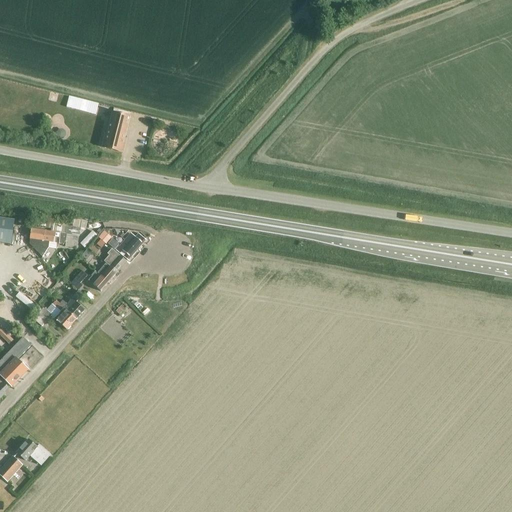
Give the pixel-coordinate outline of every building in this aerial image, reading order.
[(80,111),(95,115),(98,105),(82,101),(80,111)] [(103,135),(99,148),(120,154),(124,140),(122,140),(128,117),(111,113),(105,135),(103,135)] [(14,221),(0,218),(0,243),(10,245),(14,221)] [(65,241),(78,243),(78,241),(79,241),(80,228),(65,226),(64,234),(57,233),(57,234),(54,233),(55,232),(31,228),(29,244),(42,257),(48,248),(49,243),(53,243),(53,239),(56,240),(55,243),(64,245),(65,235),(66,235),(65,241)] [(106,245),(112,238),(104,232),(101,235),(100,234),(97,237),(106,245)] [(136,235),(134,237),(130,233),(123,241),(127,245),(134,251),(143,240),(136,235)] [(134,251),(127,245),(123,241),(115,251),(126,260),(134,251)] [(99,251),(92,245),(89,249),(96,255),(97,256),(100,252),(99,251)] [(102,263),(104,265),(114,274),(124,262),(110,250),(106,255),(107,257),(102,263)] [(106,283),(114,274),(104,265),(96,275),(106,283)] [(82,271),(70,284),(78,291),(82,286),(80,284),(87,276),(82,271)] [(106,283),(96,275),(94,272),(86,281),(98,292),(106,283)] [(78,291),(73,298),(78,302),(84,295),(78,291)] [(35,306),(22,295),(18,299),(25,305),(24,307),(26,310),(28,308),(32,311),(35,306)] [(58,305),(74,319),(82,311),(71,301),(66,306),(61,302),(58,305)] [(74,319),(58,305),(54,302),(46,310),(44,308),(33,320),(41,327),(50,317),(64,330),(74,319)] [(119,306),(115,311),(119,314),(123,309),(119,306)] [(5,332),(0,336),(9,345),(13,340),(5,332)] [(0,372),(0,378),(9,388),(26,370),(15,360),(29,346),(21,338),(4,356),(2,354),(0,356),(0,369),(2,371),(0,372)] [(37,446),(34,449),(26,441),(14,454),(24,462),(28,458),(39,467),(48,456),(37,446)] [(23,469),(11,459),(0,470),(0,477),(9,485),(23,469)]
